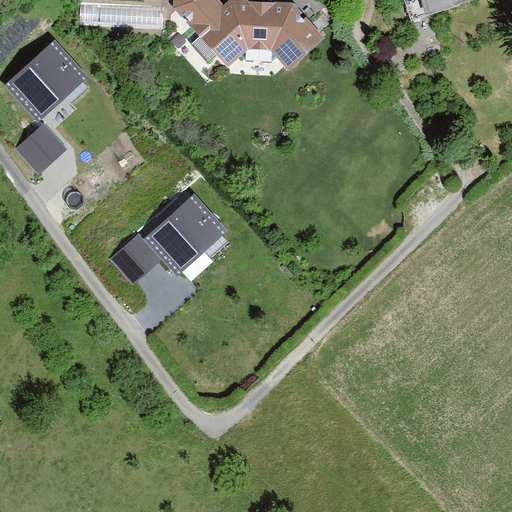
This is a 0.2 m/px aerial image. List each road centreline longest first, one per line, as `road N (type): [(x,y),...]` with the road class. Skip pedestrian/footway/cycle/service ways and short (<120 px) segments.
road 1 (residential): [(0,152),(132,348),(201,426),(224,424),(462,189),(454,165)]
road 2 (track): [(277,371),(434,511)]
